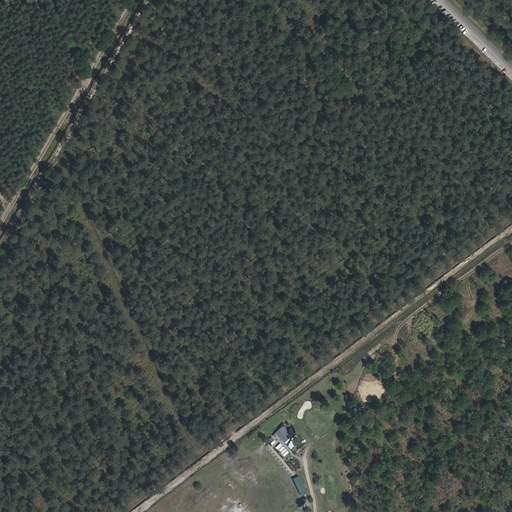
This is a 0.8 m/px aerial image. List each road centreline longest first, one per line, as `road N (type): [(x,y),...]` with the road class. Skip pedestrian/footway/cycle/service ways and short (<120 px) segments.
road 1 (track): [(511,216),(120,511)]
road 2 (track): [(135,511),(511,227)]
road 3 (track): [(135,0),(0,226)]
